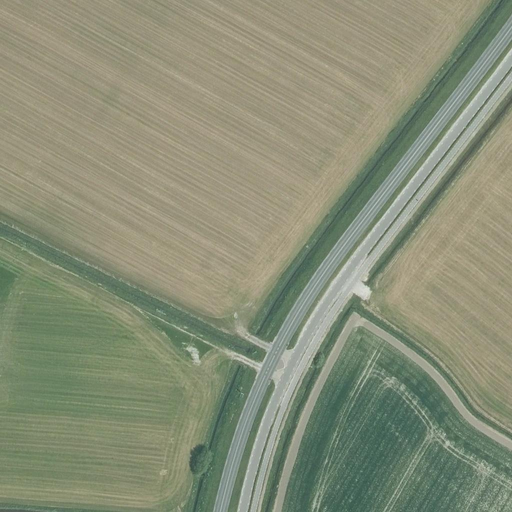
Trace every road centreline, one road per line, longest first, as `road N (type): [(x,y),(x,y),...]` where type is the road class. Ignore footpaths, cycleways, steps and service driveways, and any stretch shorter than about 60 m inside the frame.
road 1 (primary): [(220,511),(246,419),(305,302),(511,26)]
road 2 (unclassified): [(242,511),(292,359),(334,289),(511,57)]
